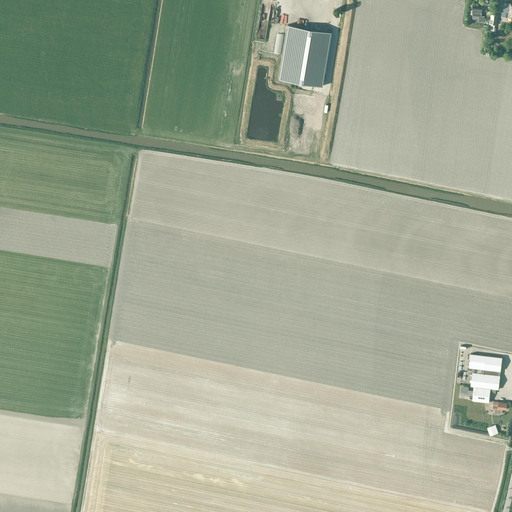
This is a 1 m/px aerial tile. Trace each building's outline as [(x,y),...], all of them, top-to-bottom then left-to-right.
[(511,18),(511,3),(511,4),(504,3),(502,15),(511,17),(511,18)] [(472,15),(472,18),(479,19),(479,22),(484,22),(485,16),(482,16),(482,9),(473,8),(472,15)] [(497,15),(489,14),(487,24),(489,25),(489,24),(496,25),(497,15)] [(288,25),(279,79),(322,86),(331,32),(288,25)] [(490,393),(495,393),(496,389),(498,389),(500,376),(500,371),(502,357),(470,354),(469,367),(485,369),(484,374),(472,372),(471,386),(474,387),(473,401),(489,403),(490,393)] [(507,402),(499,401),(494,401),(493,409),(495,409),(495,412),(499,413),(500,413),(501,412),(502,411),(502,408),(506,409),(507,402)]
